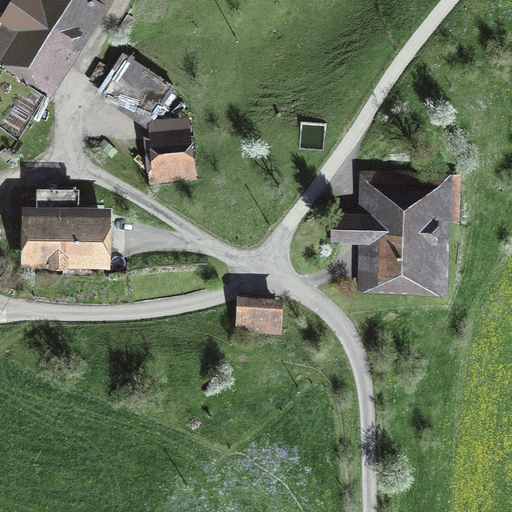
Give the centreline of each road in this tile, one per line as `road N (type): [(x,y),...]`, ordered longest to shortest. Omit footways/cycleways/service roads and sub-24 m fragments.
road 1 (unclassified): [(450,0),(257,267)]
road 2 (unclassified): [(257,267),(326,308),(355,350),(365,391),(369,511)]
road 3 (unclassified): [(257,267),(222,293),(149,310),(69,314),(0,301)]
